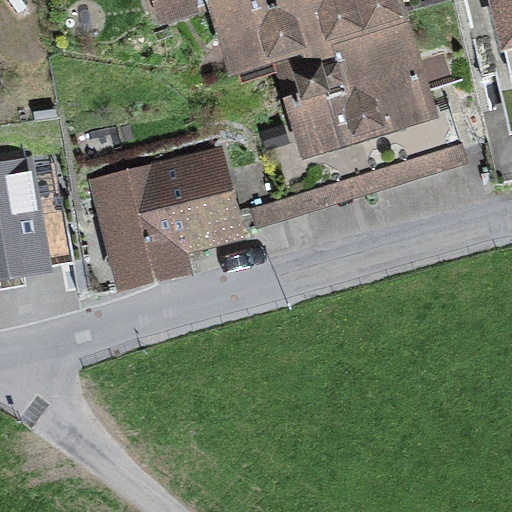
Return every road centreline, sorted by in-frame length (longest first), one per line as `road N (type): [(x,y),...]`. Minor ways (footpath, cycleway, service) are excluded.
road 1 (unclassified): [(25,352),(511,224)]
road 2 (track): [(168,511),(61,420),(25,352)]
